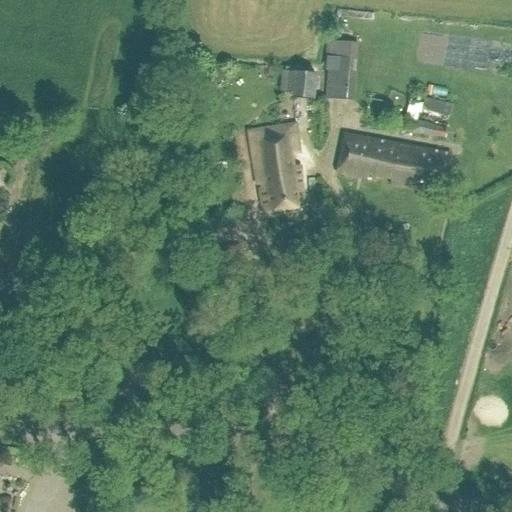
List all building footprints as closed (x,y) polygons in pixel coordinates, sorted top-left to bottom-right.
[(325,100),(353,102),(355,72),(327,70),(325,100)] [(292,71),(292,73),(291,94),(290,100),(314,102),(317,73),(292,71)] [(409,102),(403,132),(428,136),(446,139),(447,129),(417,124),(419,114),(421,114),(421,111),(422,104),(409,102)] [(289,166),(287,153),(296,151),(292,126),(247,133),(255,184),(257,184),(261,212),(302,205),(295,165),(289,166)] [(442,183),(447,156),(341,134),(333,171),(372,179),(374,171),(390,175),(389,181),(420,187),(422,179),(442,183)]
